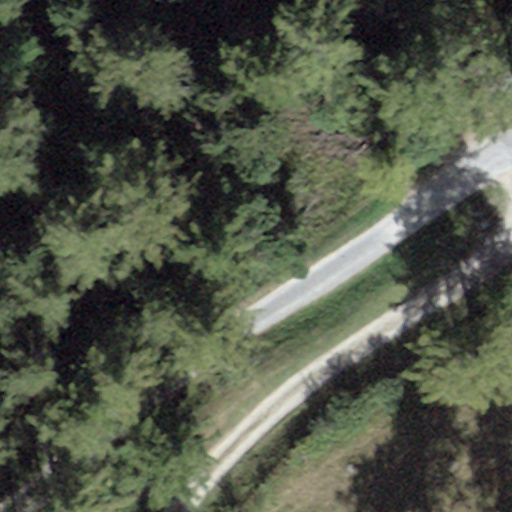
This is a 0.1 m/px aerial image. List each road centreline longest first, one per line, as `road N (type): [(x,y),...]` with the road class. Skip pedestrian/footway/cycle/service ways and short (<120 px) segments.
road 1 (unclassified): [(511,150),(174,372),(13,511)]
road 2 (track): [(183,511),(293,393),(511,242)]
